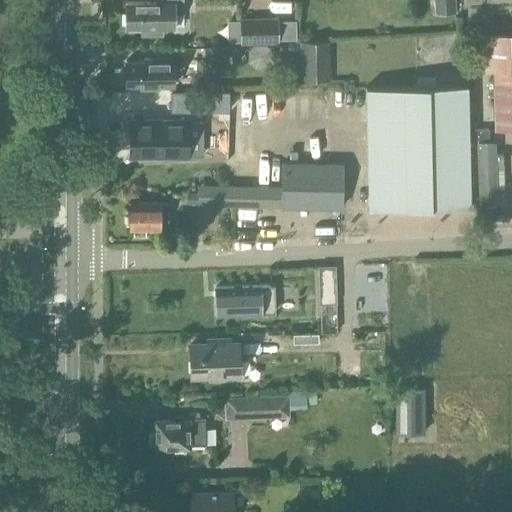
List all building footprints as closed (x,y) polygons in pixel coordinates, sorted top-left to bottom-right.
[(156,0),(157,2),(125,2),(125,28),(140,28),(140,35),(162,35),(162,28),(173,28),(173,15),(182,15),(182,9),(182,0),(156,0)] [(456,13),(455,2),(433,4),(434,15),(456,13)] [(277,18),(239,19),(240,45),(278,44),(277,18)] [(492,70),(493,81),(494,130),(511,128),(511,29),(487,31),(487,41),(471,42),(472,70),(492,70)] [(300,42),(300,81),(330,81),(330,42),(300,42)] [(143,61),(125,61),(126,87),(159,86),(159,85),(169,85),(169,59),(158,59),(143,59),(143,61)] [(368,210),(429,208),(469,207),(467,86),(365,88),(368,210)] [(217,123),(227,122),(227,112),(227,92),(168,92),(168,113),(217,112),(217,123)] [(187,155),(187,122),(187,121),(129,121),(129,156),(187,156),(187,155)] [(282,163),(281,207),(341,208),(342,164),(282,163)] [(226,186),(225,206),(261,207),(261,186),(226,186)] [(129,229),(145,229),(168,229),(167,203),(160,203),(159,203),(129,202),(129,214),(126,216),(126,223),(129,225),(129,229)] [(259,286),(215,288),(216,316),(260,314),(259,286)] [(213,344),(189,344),(190,376),(238,375),(237,343),(228,343),(228,338),(213,338),(213,344)] [(395,433),(423,431),(423,422),(433,422),(432,400),(421,400),(421,395),(419,395),(419,384),(399,385),(399,396),(395,396),(395,411),(394,411),(395,433)] [(289,396),(226,399),(226,419),(290,416),(289,396)] [(155,432),(152,435),(152,442),(155,444),(155,447),(174,447),(173,449),(183,449),(183,446),(188,446),(188,445),(205,445),(204,418),(188,418),(188,417),(174,417),(173,420),(155,420),(155,432)] [(231,511),(232,491),(189,491),(189,511),(231,511)]
